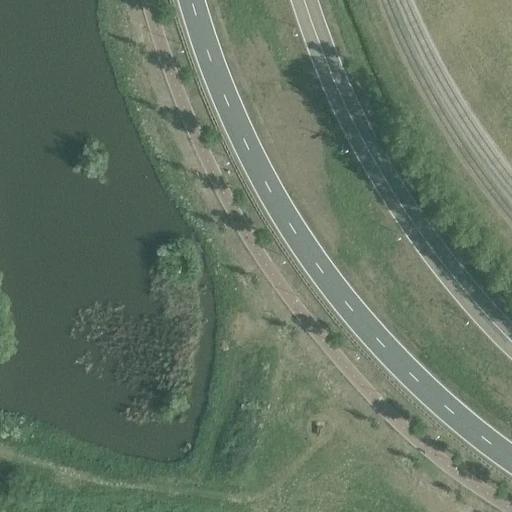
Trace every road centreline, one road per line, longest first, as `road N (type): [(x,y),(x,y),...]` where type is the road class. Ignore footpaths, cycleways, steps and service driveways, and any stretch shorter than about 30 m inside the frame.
road 1 (primary): [(193,0),(227,109),(275,205),(391,352),(511,454)]
road 2 (primary): [(511,340),(447,269),(379,172),(304,0)]
